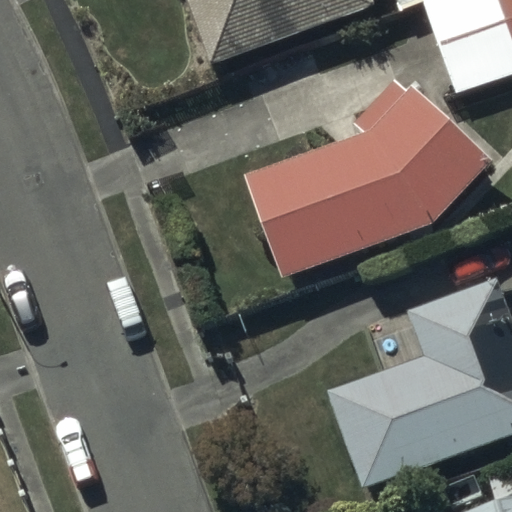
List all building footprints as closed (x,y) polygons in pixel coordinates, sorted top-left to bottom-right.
[(189,0),(214,73),(378,17),(372,0),(189,0)] [(511,0),(398,0),(405,16),(428,8),(458,98),(511,79),(511,0)] [(369,141),(249,183),(286,288),(440,234),(500,167),(417,93),(412,99),(399,87),(359,132),(369,141)] [(429,368),(333,402),(367,499),(511,447),(511,317),(502,290),(413,321),(429,368)] [(500,509),(490,511),(511,511),(511,471),(491,478),(500,509)]
